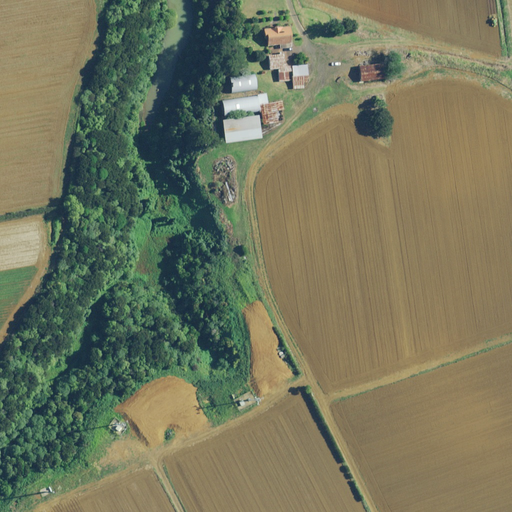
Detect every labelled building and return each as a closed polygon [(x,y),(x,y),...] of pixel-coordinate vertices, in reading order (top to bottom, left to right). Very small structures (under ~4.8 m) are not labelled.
[(258,52),(273,50),(273,53),(284,51),(284,49),(285,49),(284,38),(283,38),(282,35),(282,32),(276,33),(255,34),(255,43),(258,43),(258,52)] [(263,76),(271,75),(271,86),(284,86),(285,93),(298,93),(298,86),(300,86),(300,72),(298,72),(297,69),(284,70),(284,72),(281,72),(279,57),(261,59),(263,76)] [(376,67),(350,69),(351,88),(377,86),(376,67)] [(255,88),(253,74),(228,77),(230,91),(255,88)] [(274,105),(253,109),(255,130),(273,128),(271,116),(276,114),(274,105)] [(153,433),(147,435),(151,443),(156,441),(153,433)]
